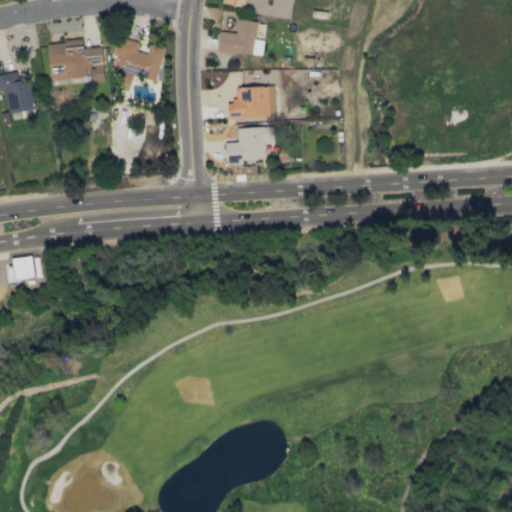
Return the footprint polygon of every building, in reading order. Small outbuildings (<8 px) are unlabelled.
[(218,31),(215,50),(260,56),(262,40),(253,39),(256,22),(236,19),(234,33),(218,31)] [(154,81),(163,48),(148,44),(146,53),(136,51),(138,42),(117,37),(109,69),(154,81)] [(100,46),(82,47),(81,40),(46,42),(48,79),(88,76),(89,82),(102,81),(100,46)] [(0,73),(0,89),(3,89),(7,113),(33,108),(28,80),(17,82),(15,71),(0,73)] [(234,87),(234,101),(226,101),(227,119),(274,117),(273,86),(234,87)] [(272,126),(235,127),(236,142),(224,142),(224,162),(264,161),(263,142),(272,142),(272,126)] [(10,258),(13,280),(32,277),(29,255),(10,258)]
